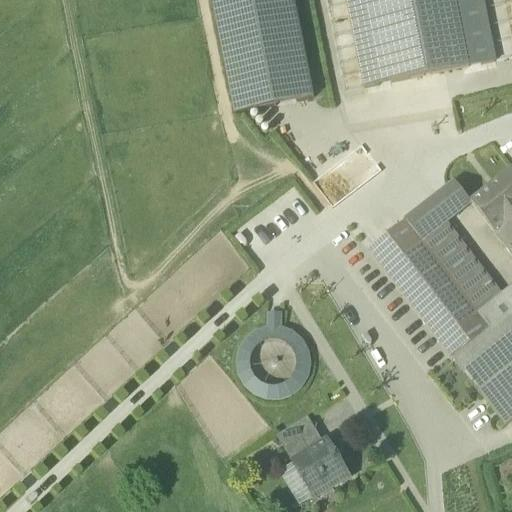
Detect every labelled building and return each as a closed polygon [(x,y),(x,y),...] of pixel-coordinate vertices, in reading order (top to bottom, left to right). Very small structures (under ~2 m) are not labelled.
[(211,0),(235,117),(314,101),(293,0),(211,0)] [(346,0),(364,90),(390,85),(469,70),(454,0),(346,0)] [(482,0),(454,0),(469,70),(495,64),(482,0)] [(471,205),(495,235),(511,221),(511,172),(471,205)] [(442,194),(458,215),(471,205),(454,183),(441,193),(442,194)] [(447,224),(458,215),(442,194),(429,203),(446,225),(447,224)] [(455,364),(511,319),(511,287),(501,296),(447,224),(446,225),(429,203),(405,222),(368,250),(384,274),(455,364)] [(511,221),(495,235),(511,256),(511,221)] [(281,316),(280,316),(267,316),(267,331),(257,333),(247,340),(237,360),(237,373),(244,389),(255,398),(265,402),(278,403),(293,397),(304,387),(310,370),(305,347),(296,338),(281,331),(281,316)] [(511,319),(455,364),(505,427),(511,421),(511,319)] [(277,439),(293,466),(294,465),(294,464),(323,446),(308,421),(277,439)] [(294,465),(315,499),(348,479),(327,444),(323,446),(294,464),(294,465)] [(300,508),(315,499),(294,465),(293,466),(280,475),(300,508)]
